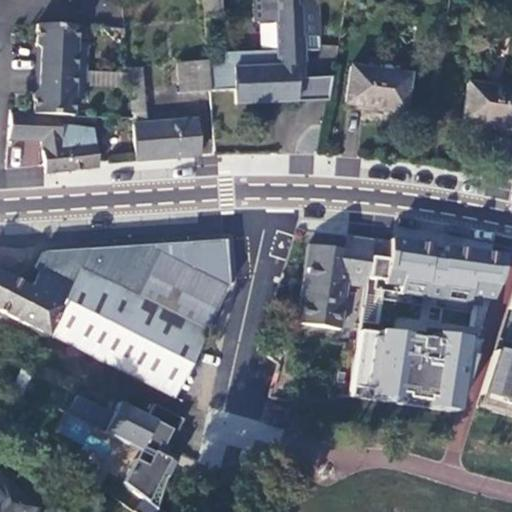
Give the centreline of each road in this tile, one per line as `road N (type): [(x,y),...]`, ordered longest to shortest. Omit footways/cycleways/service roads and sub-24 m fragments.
road 1 (residential): [(282,194),(229,431),(202,511)]
road 2 (tertiary): [(2,207),(282,194)]
road 3 (tertiary): [(282,194),(380,197),(511,222)]
